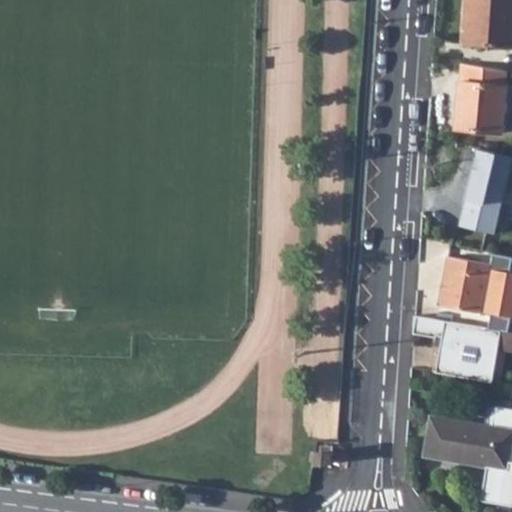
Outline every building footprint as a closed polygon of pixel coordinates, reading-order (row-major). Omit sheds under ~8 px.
[(511,0),(467,0),(465,41),(511,44),(511,0)] [(504,69),(464,62),(457,127),(503,131),(507,84),(503,84),(504,69)] [(511,153),(477,144),(459,222),(497,232),(511,171),(511,153)] [(448,255),(439,304),(482,312),(492,263),(448,255)] [(502,329),(415,315),(414,333),(437,337),(437,333),(443,334),(437,371),(493,381),(499,345),(502,329)] [(511,330),(502,329),(499,345),(511,347),(511,330)] [(484,498),(511,502),(511,460),(509,460),(511,442),(511,408),(495,406),(492,426),(432,416),(425,453),(490,464),(484,498)] [(320,444),(319,463),(333,464),(334,445),(320,444)]
